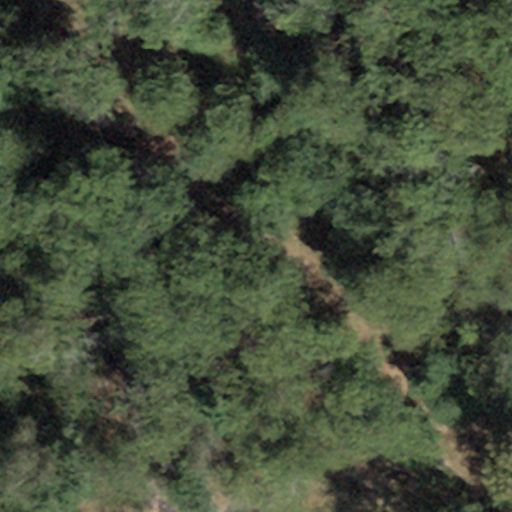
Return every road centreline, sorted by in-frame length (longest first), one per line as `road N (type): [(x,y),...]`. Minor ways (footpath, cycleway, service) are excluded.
road 1 (track): [(511,494),(471,445),(408,393),(346,306),(215,208),(173,161),(104,0)]
road 2 (track): [(173,161),(0,39)]
